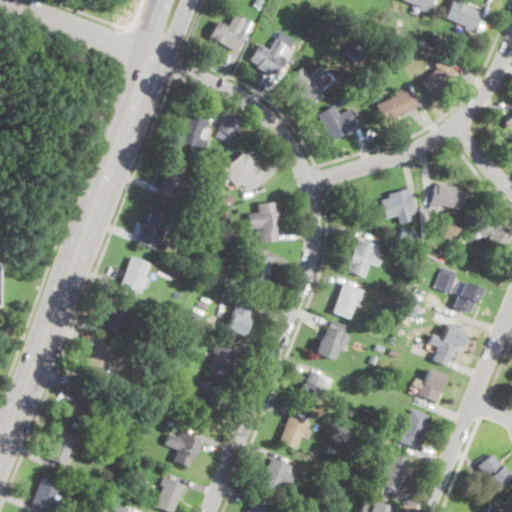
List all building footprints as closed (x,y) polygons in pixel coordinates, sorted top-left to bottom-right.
[(430,0),(425,13),(417,10),(418,7),(402,0),(430,0)] [(470,30),(470,32),(462,29),(463,25),(443,17),(450,0),(478,11),(470,30)] [(250,22),(244,32),(234,51),(207,37),(216,20),(227,26),(233,13),(250,22)] [(317,22),(314,29),(309,26),(312,19),(317,22)] [(290,49),(284,59),(275,75),(270,73),(269,75),(254,67),(256,64),(247,59),(256,44),(267,50),(274,39),(284,45),(283,45),(290,49)] [(365,57),(356,64),(344,48),(353,41),(365,57)] [(446,83),(432,96),(419,83),(434,68),(431,65),(440,56),(440,57),(456,73),(446,83)] [(325,75),(318,82),(322,85),(307,102),(285,82),(298,67),(308,75),(316,66),(325,74),(325,75)] [(347,97),(345,98),(341,90),(349,87),(352,94),(347,97)] [(408,88),(417,107),(381,122),(373,104),(393,96),(391,92),(400,89),(401,91),(408,88)] [(332,104),(337,114),(348,108),(355,119),(347,124),(351,129),(331,141),(315,115),(332,104)] [(189,112),(204,119),(208,121),(205,129),(202,128),(193,148),(177,141),(181,133),(178,131),(185,114),(187,115),(189,112)] [(511,136),(501,122),(511,113),(511,136)] [(241,124),(237,132),(233,130),(227,142),(214,136),(224,114),(237,120),(236,122),(241,124)] [(260,177),(246,188),(244,189),(239,183),(233,187),(220,169),(242,151),(261,176),(260,177)] [(181,188),(178,194),(175,193),(172,200),(155,193),(170,158),(187,165),(179,185),(182,186),(181,188)] [(443,184),(452,186),(452,189),(461,191),(458,209),(437,205),(436,208),(427,206),(431,185),(434,186),(435,183),(443,184)] [(405,188),(406,192),(407,192),(414,215),(409,216),(408,214),(410,221),(398,224),(395,215),(384,219),(378,200),(387,198),(386,194),(405,188)] [(232,202),(219,206),(217,198),(229,194),(232,202)] [(273,202),(274,211),(276,211),(278,228),(275,228),(276,241),(257,243),(256,234),(255,234),(254,228),(248,229),(248,226),(246,213),(257,212),(256,204),(273,202)] [(162,236),(159,244),(155,243),(153,249),(136,242),(149,206),(167,213),(159,234),(162,235),(162,236)] [(469,212),(465,221),(458,217),(462,208),(469,212)] [(209,211),(206,218),(201,216),(204,209),(209,211)] [(229,212),(229,227),(217,227),(217,212),(229,212)] [(454,221),(451,235),(449,235),(448,239),(439,237),(440,233),(434,232),(438,217),(454,221)] [(499,247),(498,248),(475,232),(486,217),(509,233),(499,247)] [(416,234),(412,245),(396,239),(400,228),(416,234)] [(377,246),(375,252),(381,255),(377,267),(367,263),(362,277),(345,270),(347,264),(345,263),(351,246),(354,247),(357,238),(377,246)] [(251,251),(272,258),(268,268),(272,269),(266,286),(262,284),(260,292),(243,286),(247,272),(238,269),(243,255),(249,257),(251,251)] [(416,256),(414,261),(406,259),(408,253),(416,256)] [(140,288),(138,293),(118,284),(129,256),(146,263),(138,283),(142,285),(140,288)] [(212,268),(209,275),(202,272),(205,266),(212,268)] [(452,271),(450,277),(453,277),(448,291),(432,286),(437,272),(439,272),(440,267),(452,271)] [(456,280),(461,282),(462,280),(477,287),(466,313),(450,306),(455,293),(451,292),(456,280)] [(362,289),(359,298),(358,299),(355,297),(347,318),(330,311),(341,282),(362,289)] [(408,286),(405,294),(396,291),(399,282),(408,286)] [(234,292),(231,301),(221,297),(225,288),(234,292)] [(125,328),(121,336),(100,328),(101,327),(111,299),(130,306),(122,326),(125,328)] [(398,302),(393,316),(384,313),(389,299),(398,302)] [(246,320),(240,336),(223,328),(234,302),(251,308),(246,320)] [(416,308),(408,323),(399,318),(407,303),(416,308)] [(179,309),(178,315),(168,311),(170,306),(179,309)] [(192,310),(189,317),(183,315),(187,308),(192,310)] [(344,325),(341,333),(330,359),(312,352),(318,338),(320,339),(325,326),(327,327),(330,319),(344,325)] [(461,331),(454,347),(453,346),(449,357),(433,350),(434,346),(426,342),(430,334),(439,338),(444,324),(461,331)] [(183,337),(180,343),(174,339),(177,333),(183,337)] [(234,352),(222,380),(205,373),(214,353),(210,352),(214,343),(234,352)] [(110,345),(107,352),(108,352),(96,381),(80,374),(92,346),(103,350),(106,344),(110,345)] [(382,347),(380,353),(373,350),(375,344),(382,347)] [(396,352),(394,357),(388,354),(390,349),(396,352)] [(377,355),(374,364),(368,361),(371,353),(377,355)] [(442,374),(431,400),(415,393),(426,367),(442,374)] [(308,371),(316,376),(318,373),(331,379),(326,389),(320,386),(310,406),(294,398),(308,371)] [(164,382),(161,390),(155,388),(157,380),(164,382)] [(198,388),(217,396),(206,424),(188,416),(192,405),(179,400),(184,389),(194,393),(196,387),(198,388)] [(89,405),(81,423),(65,416),(77,390),(92,397),(89,405)] [(364,392),(362,400),(356,398),(359,390),(364,392)] [(360,402),(357,409),(351,406),(354,399),(360,402)] [(425,423),(420,435),(418,440),(415,439),(412,447),(392,439),(395,431),(399,432),(408,408),(425,415),(423,422),(425,423)] [(309,430),(305,439),(298,436),(293,448),(277,442),(283,425),(288,414),(308,422),(305,429),(309,430)] [(194,453),(192,459),(190,458),(186,467),(169,460),(173,450),(162,445),(170,427),(198,439),(196,444),(198,444),(194,453)] [(144,432),(141,437),(134,433),(137,428),(144,432)] [(74,437),(68,449),(65,457),(68,458),(65,466),(45,458),(46,455),(43,454),(51,437),(53,438),(57,430),(74,437)] [(377,443),(374,449),(364,446),(367,440),(377,443)] [(120,451),(116,459),(111,457),(114,448),(120,451)] [(129,459),(123,457),(126,450),(132,452),(129,459)] [(407,460),(400,478),(394,492),(374,484),(378,474),(381,475),(390,453),(407,460)] [(510,479),(495,491),(475,465),(490,453),(510,479)] [(297,476),(292,488),(287,486),(286,488),(278,484),(275,492),(259,486),(270,456),(291,464),(288,471),(293,473),(292,475),(297,476)] [(350,464),(347,471),(341,469),(344,462),(350,464)] [(52,504),(49,511),(29,504),(41,474),(58,481),(50,501),(53,503),(52,504)] [(182,485),(170,511),(165,511),(152,506),(161,486),(158,485),(158,484),(162,476),(182,485)] [(320,493),(317,501),(308,498),(311,490),(320,493)] [(385,511),(356,511),(364,497),(387,508),(385,511)] [(316,503),(313,511),(303,508),(305,499),(316,503)] [(252,501),(266,506),(272,508),(270,511),(244,511),(248,503),(251,504),(252,501)] [(501,506),(499,511),(484,511),(488,502),(501,506)] [(121,511),(105,511),(109,503),(123,509),(121,511)]
